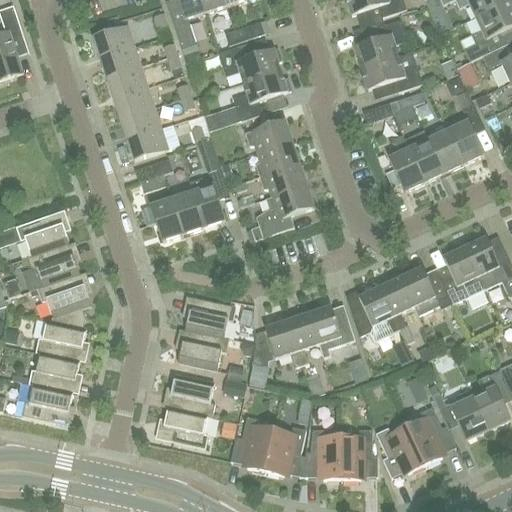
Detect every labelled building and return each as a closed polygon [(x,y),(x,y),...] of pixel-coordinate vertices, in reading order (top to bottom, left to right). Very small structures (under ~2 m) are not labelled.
[(188,21),(206,16),(201,0),(177,0),(179,5),(168,8),(182,52),(197,47),(188,21)] [(201,0),(206,16),(227,9),(223,0),(201,0)] [(223,0),(227,9),(248,3),(247,0),(223,0)] [(345,0),(352,19),(379,10),(383,21),(407,13),(403,0),(345,0)] [(477,20),(511,3),(511,0),(439,0),(443,8),(455,2),(459,12),(470,6),(477,20)] [(498,52),(497,52),(492,40),(511,30),(511,3),(477,20),(482,33),(472,38),(476,47),(464,52),(470,65),(483,59),(498,52)] [(0,83),(23,76),(12,42),(24,39),(14,9),(0,13),(0,17),(6,36),(0,37),(0,83)] [(165,15),(153,19),(158,32),(169,28),(165,15)] [(361,72),(399,60),(396,49),(409,44),(402,23),(378,31),(381,42),(354,51),(361,72)] [(235,34),(239,46),(265,37),(261,25),(235,34)] [(101,61),(135,50),(128,29),(94,40),(101,61)] [(229,49),(239,46),(235,34),(226,37),(229,49)] [(511,86),(511,85),(511,45),(497,52),(498,52),(483,59),(489,72),(501,66),(511,86)] [(168,61),(179,58),(175,46),(164,50),(168,61)] [(244,86),(282,74),(279,65),(283,64),(278,51),(248,62),(244,48),(219,56),(226,80),(240,75),(244,86)] [(108,82),(142,70),(135,50),(101,61),(108,82)] [(187,67),(202,62),(199,52),(184,58),(187,67)] [(413,55),(399,60),(361,72),(368,93),(395,84),(399,96),(424,87),(413,55)] [(179,58),(168,61),(171,74),(173,73),(176,82),(184,79),(182,71),(183,70),(179,58)] [(114,102),(149,91),(142,70),(108,82),(114,102)] [(282,74),(244,86),(247,97),(234,102),(241,125),(266,117),(262,104),(292,94),(288,81),(285,82),(282,74)] [(181,103),(193,99),(189,87),(177,91),(181,103)] [(121,123),(155,111),(149,91),(114,102),(121,123)] [(409,99),(413,109),(426,105),(422,95),(409,99)] [(480,111),(492,106),(488,96),(476,102),(480,111)] [(193,99),(181,103),(185,114),(196,111),(193,99)] [(401,113),(413,109),(409,99),(398,103),(401,113)] [(368,127),(394,119),(390,106),(364,115),(368,127)] [(480,119),(474,106),(462,112),(468,124),(469,124),(480,119)] [(128,143),(162,132),(155,111),(121,123),(128,143)] [(221,132),(216,117),(205,120),(210,135),(221,132)] [(213,144),(204,118),(192,122),(195,131),(191,133),(195,145),(198,144),(199,149),(213,144)] [(258,157),(293,146),(286,123),(246,136),(250,149),(255,148),(258,157)] [(449,134),(465,168),(485,158),(469,124),(468,124),(449,134)] [(135,164),(181,149),(174,129),(162,133),(162,132),(128,143),(135,164)] [(445,177),(429,143),(425,134),(405,143),(426,186),(445,177)] [(445,177),(465,168),(449,134),(429,143),(445,177)] [(426,186),(405,143),(403,138),(393,143),(400,157),(389,161),(405,196),(426,186)] [(216,155),(213,144),(199,149),(208,177),(209,176),(213,189),(214,188),(225,185),(216,155)] [(260,181),(300,167),(293,146),(258,157),(262,166),(256,168),(260,181)] [(161,165),(165,177),(174,174),(170,162),(161,165)] [(139,186),(165,177),(161,165),(135,174),(139,186)] [(273,200),(307,189),(300,167),(260,181),(264,193),(270,191),(273,200)] [(193,195),(205,231),(226,224),(214,188),(213,189),(211,189),(204,187),(202,181),(190,185),(193,195)] [(307,189),(273,200),(267,202),(270,212),(257,220),(259,229),(251,232),(255,244),(295,231),(291,219),(314,211),(307,189)] [(184,238),(205,231),(193,195),(173,202),(184,238)] [(163,245),(184,238),(173,202),(151,209),(163,245)] [(48,220),(17,230),(21,244),(26,242),(32,259),(32,260),(58,251),(70,247),(63,228),(52,232),(48,220)] [(465,251),(479,280),(485,293),(502,285),(509,301),(511,299),(511,267),(510,264),(500,269),(486,241),(465,251)] [(43,291),(69,282),(81,278),(74,259),(62,263),(58,251),(32,260),(32,259),(27,261),(32,275),(37,273),(43,290),(43,291)] [(447,294),(453,308),(485,293),(479,280),(465,251),(444,261),(457,289),(447,294)] [(453,308),(447,294),(436,299),(423,271),(401,281),(415,310),(419,319),(440,309),(442,313),(453,308)] [(401,317),(415,310),(401,281),(381,291),(400,333),(407,347),(415,344),(408,329),(407,329),(401,317)] [(53,325),(83,332),(86,321),(82,312),(92,308),(85,289),(73,293),(69,282),(43,291),(43,290),(38,292),(43,305),(48,304),(54,321),(53,325)] [(9,302),(21,298),(16,283),(3,287),(9,302)] [(381,291),(359,301),(365,313),(353,319),(360,340),(370,336),(374,343),(378,344),(394,336),(400,333),(381,291)] [(225,342),(225,341),(229,323),(233,324),(236,310),(204,303),(202,316),(190,314),(186,334),(198,336),(225,342)] [(310,317),(320,348),(324,361),(331,359),(329,353),(356,344),(349,324),(338,328),(332,310),(310,317)] [(305,352),(320,348),(310,317),(288,324),(303,368),(310,366),(305,352)] [(83,332),(53,325),(48,324),(44,343),(39,342),(36,356),(41,357),(41,356),(68,361),(71,350),(83,352),(87,332),(83,332)] [(296,371),(303,368),(288,324),(266,332),(266,333),(255,337),(256,348),(252,367),(268,370),(269,364),(276,362),(291,357),(296,371)] [(17,347),(20,334),(7,331),(3,345),(17,347)] [(198,336),(186,334),(180,332),(175,352),(181,353),(179,365),(218,374),(222,355),(227,356),(230,342),(225,341),(225,342),(198,336)] [(80,364),(68,361),(41,356),(41,357),(37,374),(32,373),(30,387),(61,393),(64,381),(76,384),(80,364)] [(511,366),(500,372),(511,396),(511,395),(511,366)] [(368,381),(365,372),(353,376),(356,385),(368,381)] [(208,419),(208,420),(213,421),(216,407),(211,406),(215,387),(176,379),(173,391),(167,390),(163,409),(169,410),(208,419)] [(473,401),(489,434),(510,423),(490,379),(478,384),(484,396),(474,401),(473,401)] [(321,382),(320,382),(308,386),(313,402),(326,398),(321,382)] [(61,393),(30,387),(22,385),(18,404),(25,405),(22,419),(54,426),(57,413),(69,416),(73,396),(61,393)] [(417,407),(428,402),(423,390),(412,395),(417,407)] [(473,401),(474,401),(470,393),(455,400),(457,403),(450,407),(467,444),(489,434),(473,401)] [(446,408),(440,395),(433,399),(439,412),(446,408)] [(204,438),(208,420),(208,419),(169,410),(166,423),(160,422),(156,442),(206,453),(209,439),(204,438)] [(219,422),(239,426),(241,416),(221,411),(219,422)] [(408,431),(426,468),(443,460),(442,458),(457,451),(447,430),(443,432),(433,411),(421,416),(424,423),(408,431)] [(266,475),(275,434),(258,430),(259,423),(247,421),(243,442),(236,441),(231,465),(248,469),(248,471),(266,475)] [(303,481),(306,460),(301,459),(307,433),(294,431),(292,438),(275,434),(266,475),(284,479),(285,477),(303,481)] [(409,476),(426,468),(408,431),(392,438),(389,431),(377,437),(388,461),(383,463),(392,482),(408,474),(409,476)] [(342,441),(342,483),(361,483),(361,480),(378,480),(378,460),(373,460),(373,433),(360,434),(360,441),(342,441)] [(342,483),(342,441),(325,441),(325,434),(314,434),(311,456),(306,456),(306,460),(303,481),(323,480),(324,483),(342,483)]
